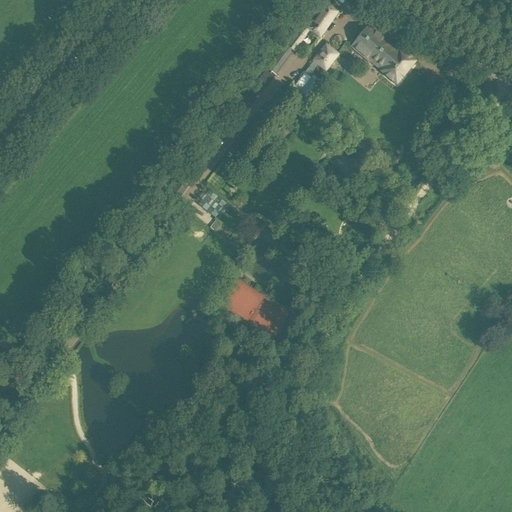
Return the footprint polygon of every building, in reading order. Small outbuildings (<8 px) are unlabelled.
[(320,35),(337,11),(326,4),(310,28),(320,35)] [(396,84),(417,61),(371,23),(351,46),(396,84)] [(276,76),(294,52),(292,50),(300,40),(301,42),(308,32),(307,31),(308,29),(300,24),(267,69),(276,76)] [(325,46),(314,61),(325,69),(336,54),(325,46)] [(289,109),(299,117),(311,101),(314,101),(318,98),(319,94),(319,90),(323,85),(317,80),(312,76),(311,77),(305,73),(295,85),(293,84),(289,89),(289,90),(288,91),(288,92),(288,93),(288,94),(289,95),(289,96),(290,97),(295,101),(289,109)] [(219,150),(209,143),(190,166),(158,207),(168,214),(200,174),(219,150)] [(223,208),(227,203),(209,190),(206,195),(205,194),(204,193),(202,194),(201,194),(200,195),(200,196),(200,198),(201,199),(202,200),(198,204),(216,217),(219,213),(221,214),(222,215),(223,214),(225,214),(225,213),(226,212),(226,210),(225,209),(223,208)] [(47,500),(52,504),(57,498),(51,494),(47,500)]
